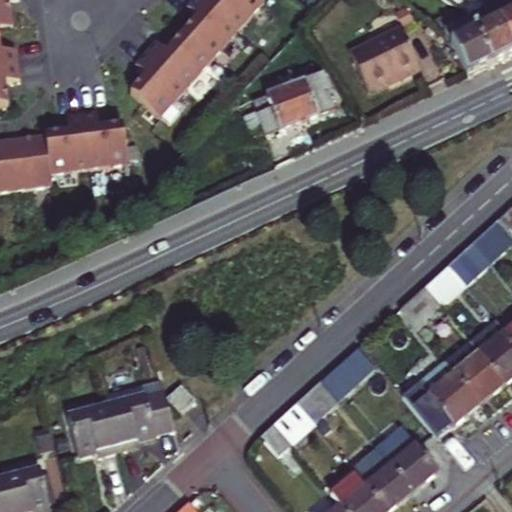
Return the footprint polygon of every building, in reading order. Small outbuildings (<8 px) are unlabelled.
[(0,0),(0,41),(8,41),(23,39),(20,17),(18,0),(0,0)] [(159,128),(260,10),(248,0),(217,0),(215,3),(211,0),(198,0),(184,17),(195,26),(188,35),(172,54),(165,62),(154,52),(134,76),(145,85),(139,93),(130,104),(159,128)] [(511,0),(508,0),(489,10),(511,56),(511,0)] [(511,57),(511,56),(489,10),(486,2),(481,5),(485,12),(468,21),(491,67),(502,62),(511,57)] [(478,74),(491,67),(468,21),(445,32),(468,79),(478,74)] [(403,82),(419,75),(400,36),(350,60),(368,99),(403,82)] [(0,78),(27,75),(25,59),(10,61),(10,55),(8,41),(0,41),(0,78)] [(29,91),(27,75),(0,78),(0,114),(17,113),(15,99),(14,93),(29,91)] [(251,102),(266,141),(281,135),(336,115),(322,76),(251,102)] [(95,122),(79,124),(86,179),(122,175),(117,135),(105,136),(97,137),(95,122)] [(86,179),(79,124),(63,126),(65,141),(57,142),(45,143),(50,184),(86,179)] [(0,148),(0,199),(51,193),(50,184),(45,143),(23,146),(0,148)] [(511,212),(498,225),(511,241),(511,212)] [(511,247),(511,241),(498,225),(474,247),(490,268),(511,247)] [(490,268),(474,247),(450,269),(466,289),(490,268)] [(466,289),(450,269),(425,291),(442,312),(466,289)] [(442,312),(425,291),(401,313),(418,334),(442,312)] [(495,325),(470,346),(505,389),(511,383),(511,345),(504,336),(495,325)] [(470,346),(445,367),(479,410),(493,398),(505,389),(470,346)] [(150,374),(144,349),(139,350),(145,375),(150,374)] [(339,406),(375,372),(358,353),(322,386),(339,406)] [(445,367),(402,400),(437,443),(463,423),(479,410),(445,367)] [(104,398),(107,409),(146,399),(165,394),(162,384),(104,398)] [(314,428),(339,406),(322,386),(310,397),(298,407),(314,428)] [(182,389),(167,402),(181,417),(196,405),(182,389)] [(138,449),(136,444),(150,441),(175,435),(167,402),(165,394),(146,399),(107,409),(118,454),(138,449)] [(50,423),(59,421),(53,398),(44,400),(50,423)] [(290,450),(314,428),(298,407),(285,418),(274,430),(290,450)] [(99,459),(118,454),(107,409),(68,419),(78,459),(89,457),(98,454),(99,459)] [(279,460),(290,450),(274,430),(262,440),(279,460)] [(42,452),(55,449),(50,431),(37,435),(42,452)] [(377,453),(391,470),(412,496),(424,487),(438,475),(403,432),(377,453)] [(391,470),(365,491),(382,511),(392,511),(399,507),(412,496),(391,470)] [(50,511),(49,508),(42,479),(41,474),(2,484),(9,511),(50,511)] [(48,477),(42,479),(49,508),(55,506),(48,477)] [(0,511),(9,511),(2,484),(0,484),(0,511)] [(382,511),(365,491),(340,511),(382,511)]
